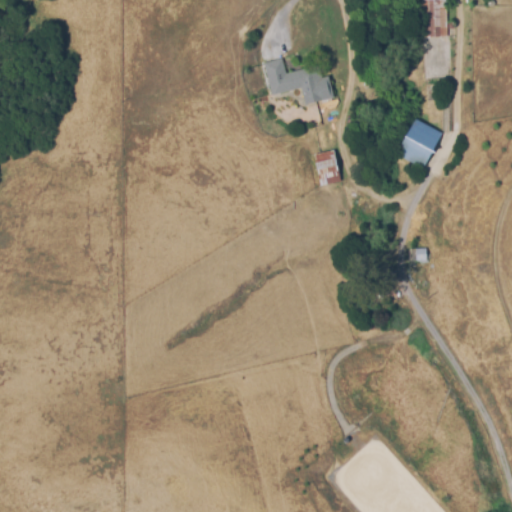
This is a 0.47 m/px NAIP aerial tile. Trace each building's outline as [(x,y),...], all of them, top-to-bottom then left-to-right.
[(420,0),(446,0),(447,39),(422,40),(420,0)] [(264,63),(281,59),(284,73),(318,65),(321,78),(327,77),(332,100),(305,106),(301,88),(272,95),(264,63)] [(414,118),(440,132),(423,168),(397,155),(414,118)] [(313,155),(332,150),(337,171),(331,173),(333,181),(329,181),(330,185),(319,187),(313,155)] [(409,250),(425,248),(426,261),(409,263),(409,250)]
